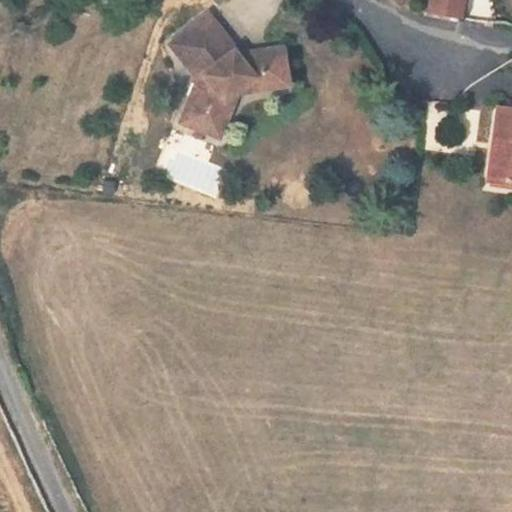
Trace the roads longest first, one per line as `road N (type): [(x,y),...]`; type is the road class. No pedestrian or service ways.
road 1 (residential): [(0,355),(65,511)]
road 2 (residential): [(373,0),(417,27),(511,47)]
